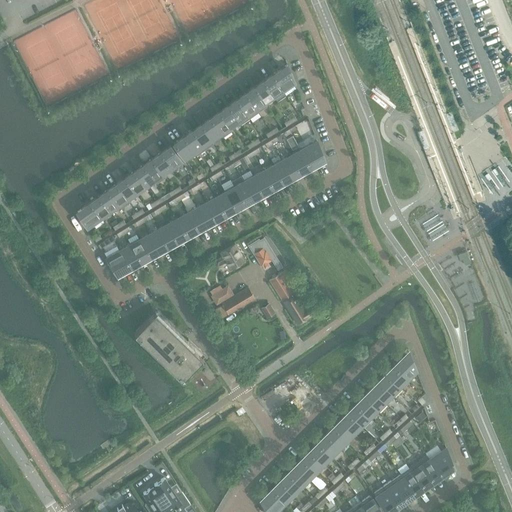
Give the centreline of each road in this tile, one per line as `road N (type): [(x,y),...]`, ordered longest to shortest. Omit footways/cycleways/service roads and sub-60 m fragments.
road 1 (residential): [(351,171),(294,33),(58,201),(119,299),(162,274)]
road 2 (residential): [(282,445),(404,329),(416,341),(471,480),(427,511)]
road 3 (residential): [(162,274),(351,171)]
road 4 (residential): [(65,511),(240,390)]
road 5 (secondary): [(462,356),(455,305),(398,215)]
road 6 (secondary): [(381,224),(462,356)]
road 7 (secondary): [(373,141),(317,0)]
road 8 (secondary): [(511,492),(462,356)]
road 9 (residential): [(240,390),(162,274)]
